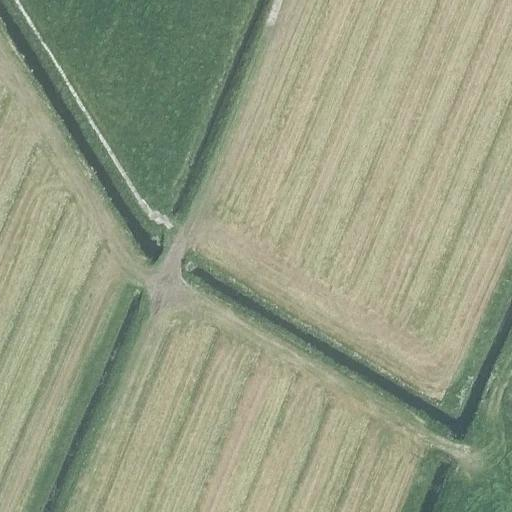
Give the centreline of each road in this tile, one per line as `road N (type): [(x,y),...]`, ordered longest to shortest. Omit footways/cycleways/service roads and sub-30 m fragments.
road 1 (track): [(15,0),(147,211),(181,235)]
road 2 (track): [(181,235),(281,0)]
